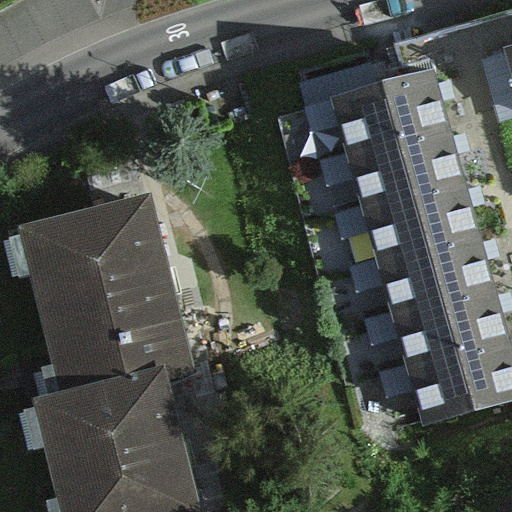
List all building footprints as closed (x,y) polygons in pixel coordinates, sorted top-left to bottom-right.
[(341,106),(356,158),(445,134),(431,81),(341,106)] [(356,158),(370,211),(460,186),(445,134),(356,158)] [(370,211),(384,263),(474,238),(460,186),(370,211)] [(148,195),(8,230),(51,399),(157,373),(190,365),(148,195)] [(384,263),(399,315),(489,291),(474,238),(384,263)] [(399,315),(413,368),(503,343),(489,291),(399,315)] [(413,368),(428,420),(511,397),(511,375),(503,343),(413,368)] [(51,399),(25,406),(51,511),(191,511),(157,373),(51,399)]
